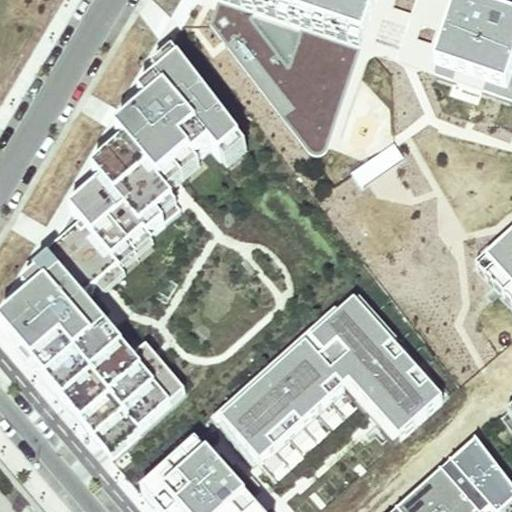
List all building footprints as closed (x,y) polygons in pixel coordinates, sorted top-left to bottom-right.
[(241,0),(380,45),(395,0),(241,0)] [(399,0),(384,47),(511,89),(511,22),(445,0),(399,0)] [(218,16),(332,148),(365,121),(271,12),(236,1),(218,16)] [(241,147),(180,68),(140,101),(149,114),(117,140),(126,151),(93,179),(103,190),(71,215),(81,229),(44,262),(51,269),(38,282),(47,294),(1,332),(112,462),(185,397),(147,353),(133,365),(80,305),(118,271),(115,268),(181,215),(161,189),(193,163),(210,151),(220,163),(241,147)] [(443,406),(355,307),(223,426),(261,469),(351,390),(400,444),(443,406)] [(40,408),(27,414),(42,440),(54,433),(40,408)] [(501,422),(511,436),(511,422),(507,416),(501,422)] [(69,467),(81,457),(60,433),(49,443),(69,467)] [(511,511),(511,493),(476,446),(401,511),(511,511)] [(253,511),(200,449),(141,498),(153,511),(253,511)]
